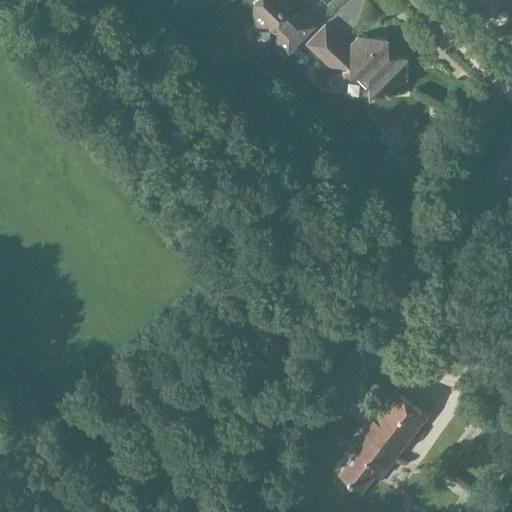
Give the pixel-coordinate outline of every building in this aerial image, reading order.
[(243,0),(244,0),(244,5),(247,8),(252,8),(252,20),(255,24),(275,23),(275,43),(273,45),(283,54),(315,21),(305,12),(304,14),(292,14),(292,10),(288,6),(284,6),(283,0),(243,0)] [(511,0),(493,0),(510,18),(511,6),(511,0)] [(347,45),(323,23),(305,43),(328,64),(347,64),(348,74),(355,74),(356,78),(362,86),(366,86),(366,101),(368,101),(375,93),(404,93),(403,56),(411,56),(411,55),(388,55),(384,51),(384,36),(355,36),(347,45)] [(482,343),(495,326),(456,296),(442,313),(482,343)] [(362,433),(394,458),(427,415),(395,390),(362,433)] [(379,478),(394,458),(362,433),(351,447),(356,451),(339,473),(361,490),(374,474),(379,478)]
